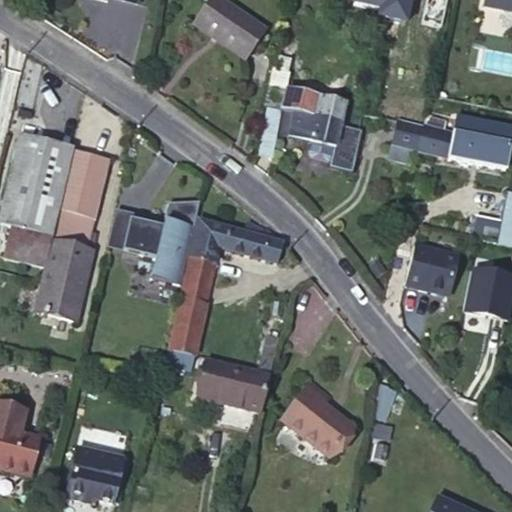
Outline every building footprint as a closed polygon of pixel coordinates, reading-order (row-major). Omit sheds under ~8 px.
[(264,33),(215,0),(210,0),(193,25),(245,60),(264,33)] [(445,0),(426,0),(422,24),(440,28),(445,0)] [(511,0),(482,0),(481,9),(511,15),(511,0)] [(273,71),(284,73),(297,14),(286,12),(273,71)] [(338,129),(339,129),(343,107),(285,93),(289,74),(284,73),(273,71),(264,113),(266,114),(280,116),(338,129)] [(266,114),(256,158),(270,162),(280,116),(266,114)] [(330,163),(328,171),(350,177),(359,135),(338,131),(339,129),(338,129),(280,116),(276,138),(309,146),(332,151),(330,163)] [(392,147),(414,152),(419,131),(419,129),(396,125),(392,147)] [(414,152),(414,156),(445,162),(450,137),(419,131),(414,152)] [(450,137),(445,162),(503,173),(508,149),(450,137)] [(0,209),(0,228),(9,230),(49,240),(54,242),(53,245),(84,253),(106,163),(71,154),(71,151),(17,138),(0,209)] [(309,146),(306,157),(310,163),(324,166),(330,163),(332,151),(309,146)] [(414,152),(392,147),(389,159),(412,164),(414,156),(414,152)] [(495,246),(511,251),(511,196),(505,196),(495,246)] [(193,202),(162,204),(158,221),(157,228),(140,224),(124,221),(117,253),(133,256),(150,260),(146,279),(175,285),(193,202)] [(101,249),(117,253),(124,221),(140,224),(157,228),(158,221),(109,211),(101,249)] [(246,224),(241,236),(265,242),(270,235),(246,224)] [(265,242),(241,236),(197,225),(188,261),(214,268),(217,252),(275,266),(280,246),(265,242)] [(49,240),(9,230),(2,261),(41,271),(49,240)] [(89,254),(84,253),(53,245),(43,285),(80,294),(89,254)] [(452,257),(411,247),(402,289),(444,300),(452,257)] [(214,268),(188,261),(179,300),(205,308),(214,268)] [(511,288),(511,280),(468,272),(460,313),(505,322),(511,288)] [(73,325),(80,294),(43,285),(40,295),(45,296),(40,317),(73,325)] [(35,315),(40,317),(45,296),(40,295),(35,315)] [(179,300),(173,325),(199,331),(205,308),(179,300)] [(173,325),(166,354),(193,359),(199,331),(173,325)] [(256,373),(268,376),(280,339),(269,335),(256,373)] [(166,354),(161,373),(187,378),(192,359),(166,354)] [(196,401),(258,415),(268,376),(256,373),(204,362),(196,401)] [(308,385),(304,391),(321,403),(326,397),(308,385)] [(321,403),(304,391),(280,425),(327,460),(349,429),(319,407),(321,403)] [(375,415),(383,421),(395,405),(387,399),(375,415)] [(23,412),(0,405),(0,471),(27,478),(38,440),(17,435),(23,412)] [(121,457),(75,447),(65,491),(66,491),(70,497),(79,499),(85,495),(96,498),(111,501),(121,457)] [(458,511),(435,501),(429,511),(458,511)]
